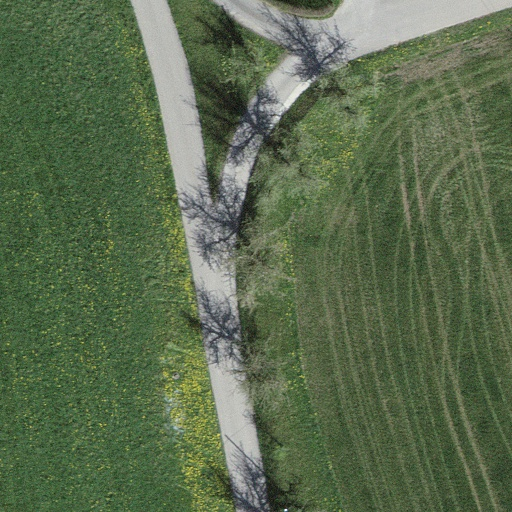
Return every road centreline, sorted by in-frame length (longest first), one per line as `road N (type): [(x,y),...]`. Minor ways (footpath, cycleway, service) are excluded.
road 1 (residential): [(149,0),(175,89),(262,511)]
road 2 (track): [(219,306),(239,158),(280,83),(334,38)]
road 3 (track): [(468,0),(334,38)]
